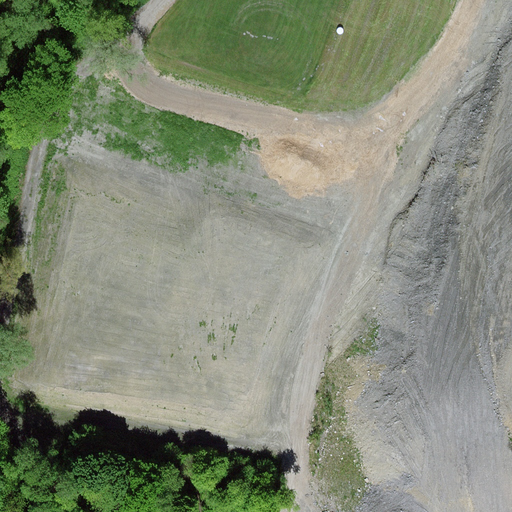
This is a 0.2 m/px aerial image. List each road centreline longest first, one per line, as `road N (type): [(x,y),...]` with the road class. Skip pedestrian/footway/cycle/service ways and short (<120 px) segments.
road 1 (track): [(166,0),(50,108),(0,344)]
road 2 (track): [(511,364),(380,327),(347,333),(329,397)]
road 3 (track): [(0,416),(75,511)]
road 4 (track): [(289,511),(329,397)]
